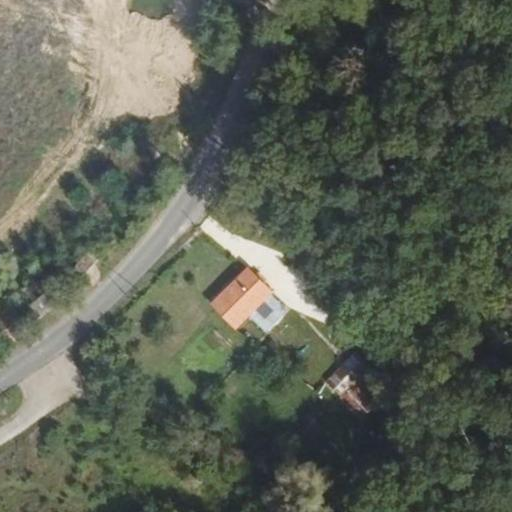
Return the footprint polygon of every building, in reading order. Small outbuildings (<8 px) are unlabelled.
[(154,200),(171,175),(150,161),(132,187),(154,200)] [(62,308),(101,267),(80,247),(52,277),(50,274),(39,286),(62,308)] [(244,320),(279,286),(257,263),(223,297),(244,320)] [(341,327),(354,315),(344,306),(332,319),(341,327)] [(366,325),(354,315),(341,327),(354,338),(366,325)] [(371,384),(386,371),(362,344),(333,369),(367,408),(381,395),(371,384)] [(439,464),(394,410),(378,423),(423,478),(439,464)]
